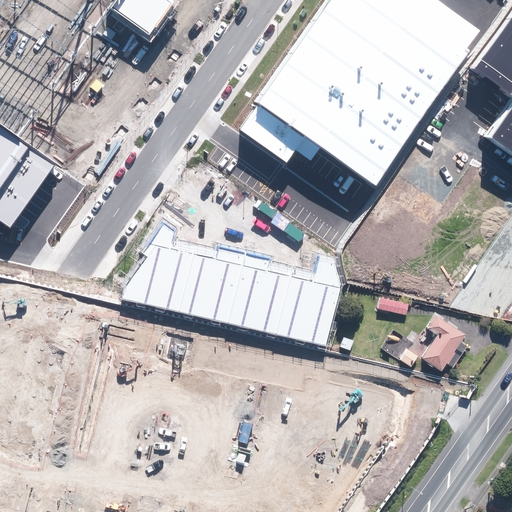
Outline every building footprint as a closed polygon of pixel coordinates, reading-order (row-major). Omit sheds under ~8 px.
[(478,31),(433,0),(329,0),(238,131),(287,165),(296,152),(309,162),(321,145),(372,181),(478,31)] [(440,0),(457,10),(463,0),(440,0)] [(511,12),(474,68),(511,93),(511,104),(490,136),(511,151),(511,12)] [(55,164),(0,125),(0,221),(10,228),(55,164)] [(126,284),(123,295),(326,345),(341,284),(336,260),(319,256),(314,281),(171,248),(176,231),(164,222),(140,252),(147,257),(126,284)] [(378,308),(406,315),(409,303),(381,296),(378,308)] [(422,357),(442,369),(447,361),(449,363),(456,351),(454,350),(465,332),(435,313),(427,326),(438,333),(422,357)] [(411,347),(391,332),(380,347),(401,362),(411,347)] [(355,337),(344,333),(339,346),(350,350),(355,337)]
